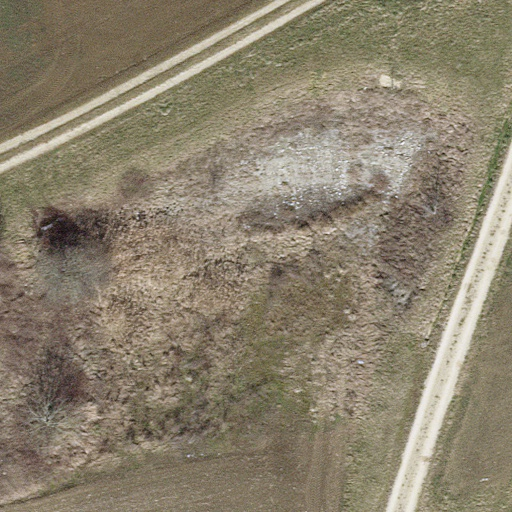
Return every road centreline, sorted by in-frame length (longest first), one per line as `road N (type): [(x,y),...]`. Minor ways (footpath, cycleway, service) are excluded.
road 1 (track): [(306,0),(66,146),(0,167)]
road 2 (track): [(416,511),(511,218)]
